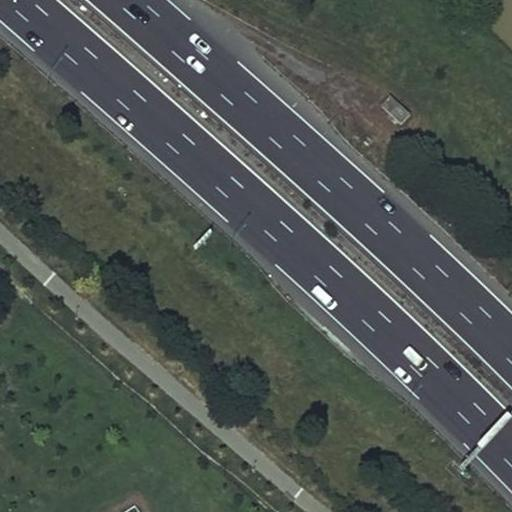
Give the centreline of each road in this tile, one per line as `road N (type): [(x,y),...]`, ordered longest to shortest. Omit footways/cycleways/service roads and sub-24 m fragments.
road 1 (motorway): [(13,0),(511,455)]
road 2 (motorway): [(511,354),(124,0)]
